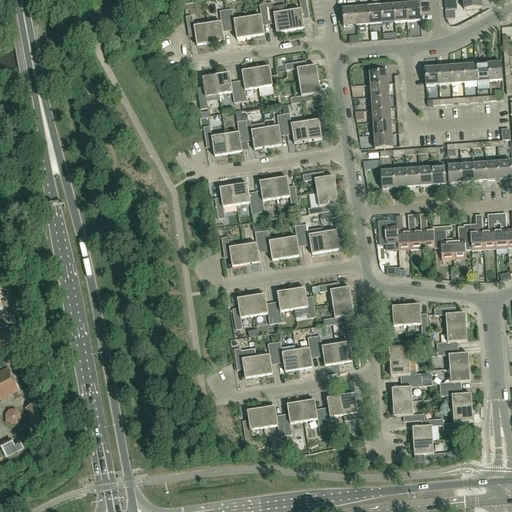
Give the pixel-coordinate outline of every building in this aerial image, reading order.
[(301,11),(288,13),(291,32),(305,30),(303,18),(309,17),(306,0),(300,0),(301,11)] [(482,0),(463,0),(464,9),(464,10),(482,9),(482,8),(481,1),(482,0)] [(456,2),(445,3),(445,12),(457,11),(456,2)] [(420,22),(419,4),(418,4),(411,5),(410,3),(406,4),(407,23),(420,22)] [(395,24),(407,23),(406,4),(406,5),(398,6),(398,4),(393,5),(395,24)] [(277,35),(291,32),(288,13),(274,15),(272,5),(266,6),(269,23),(275,22),(277,35)] [(395,24),(393,5),(393,6),(385,7),(385,5),(381,6),(382,25),(395,24)] [(262,17),(248,19),(251,39),(265,36),(263,24),(269,23),(266,6),(260,6),(262,17)] [(370,26),(382,25),(381,6),(380,6),(381,7),(373,8),(373,6),(368,7),(370,26)] [(370,26),(368,7),(368,8),(360,9),(360,7),(355,8),(357,27),(370,26)] [(345,28),(357,27),(355,8),(355,9),(348,10),(348,8),(343,9),(343,10),(342,10),(344,28),(345,28)] [(237,41),(251,39),(248,19),(234,22),(233,11),(226,12),(229,29),(235,28),(237,41)] [(222,24),(208,26),(211,45),(225,43),(223,30),(229,29),(226,12),(220,13),(222,24)] [(197,47),(211,45),(208,26),(194,28),(193,17),(186,18),(189,36),(195,35),(197,47)] [(298,70),(300,84),(319,81),(317,67),(304,69),(303,63),(286,66),(287,72),(298,70)] [(480,64),(475,64),(477,83),(489,82),(488,63),(488,65),(480,65),(480,64)] [(493,63),(488,63),(489,82),(502,81),(502,82),(502,81),(501,63),(500,63),(500,64),(493,64),(493,63)] [(468,65),(463,65),(464,84),(477,83),(475,64),(475,66),(468,66),(468,65)] [(452,85),(464,84),(463,65),(463,66),(455,67),(455,66),(450,66),(452,85)] [(442,67),(438,67),(439,86),(452,85),(450,66),(450,67),(443,68),(442,67)] [(439,86),(438,67),(437,67),(438,68),(430,69),(430,68),(425,68),(425,69),(426,87),(427,87),(439,86)] [(275,98),(281,97),(278,80),(272,81),(270,68),(256,71),(259,90),(273,88),(275,98)] [(238,86),(241,104),(247,103),(245,92),(259,90),(256,71),(242,73),(244,85),(238,86)] [(370,86),(389,85),(388,85),(387,77),(389,77),(388,72),(387,72),(369,73),(369,74),(370,74),(370,86)] [(230,75),(216,77),(219,96),(233,94),(235,105),(241,104),(238,86),(232,87),(230,75)] [(206,98),(219,96),(216,77),(202,79),(204,92),(198,92),(201,110),(207,109),(206,98)] [(291,99),(292,106),(310,103),(309,97),(321,95),(319,81),(300,84),(302,98),(291,99)] [(390,90),(389,85),(370,86),(371,99),(390,97),(389,97),(388,90),(390,90)] [(371,99),(372,111),(391,110),(390,110),(389,102),(391,102),(390,97),(371,99)] [(326,127),(324,110),(317,111),(319,122),(305,124),(308,143),(322,141),(320,128),(326,127)] [(372,111),(373,124),(392,123),(392,122),(391,123),(390,115),(392,115),(391,110),(372,111)] [(358,112),(358,121),(372,121),(372,112),(358,112)] [(308,143),(305,124),(292,126),(290,115),(284,116),(287,134),(293,133),(295,145),(308,143)] [(287,134),(284,116),(277,117),(279,128),(266,130),(269,149),(282,147),(280,135),(287,134)] [(269,149),(266,130),(252,132),(250,122),(244,123),(247,140),(253,139),(255,151),(269,149)] [(239,134),(226,136),(229,156),(243,153),(241,141),(247,140),(244,123),(238,124),(239,134)] [(373,124),(374,137),(393,135),(392,135),(391,128),(393,127),(392,123),(373,124)] [(229,156),(226,136),(212,139),(210,128),(204,129),(207,146),(213,145),(215,158),(229,156)] [(503,142),(510,141),(509,130),(502,131),(503,142)] [(393,135),(374,137),(375,149),(375,150),(393,148),(392,140),(394,140),(393,135)] [(511,162),(499,163),(500,182),(500,181),(508,180),(508,182),(511,181),(511,164),(511,162)] [(488,183),(488,182),(495,181),(495,182),(500,182),(499,163),(486,164),(488,183)] [(486,164),(474,165),(475,184),(475,182),(483,182),(483,183),(488,183),(486,164)] [(474,165),(461,166),(462,185),(463,185),(462,183),(470,183),(470,184),(475,184),(474,165)] [(449,166),(448,166),(449,185),(450,185),(450,184),(457,184),(458,185),(462,185),(461,166),(449,167),(449,166)] [(444,168),(432,169),(433,188),(433,186),(441,186),(441,187),(446,187),(446,186),(445,168),(444,168)] [(421,189),(421,187),(428,187),(428,188),(433,188),(432,169),(419,170),(421,189)] [(419,170),(407,171),(408,190),(408,188),(416,188),(416,189),(421,189),(419,170)] [(395,190),(394,171),(382,172),(381,172),(382,190),(383,190),(390,189),(391,191),(395,190)] [(407,171),(394,171),(395,190),(396,190),(395,189),(403,189),(403,190),(408,190),(407,171)] [(315,181),(317,195),(336,192),(334,178),(322,180),(321,174),(303,177),(304,183),(315,181)] [(287,179),(274,181),(277,200),(290,198),(292,209),(298,208),(295,191),(289,192),(287,179)] [(263,202),(277,200),(274,181),(260,183),(262,196),(256,197),(258,214),(265,213),(263,202)] [(248,185),(234,187),(237,206),(250,204),(252,215),(258,214),(256,197),(250,198),(248,185)] [(216,203),(219,220),(225,219),(223,209),(237,206),(234,187),(220,190),(222,202),(216,203)] [(336,192),(317,195),(319,208),(308,210),(309,216),(327,214),(326,207),(338,205),(336,192)] [(471,235),(471,236),(472,252),(485,251),(483,234),(482,217),(477,217),(478,234),(471,235)] [(396,218),(397,230),(398,229),(399,246),(399,252),(411,252),(410,235),(403,235),(402,218),(396,218)] [(344,238),(341,221),(335,222),(337,232),(323,235),(326,254),(340,251),(338,239),(344,238)] [(387,247),(399,246),(398,229),(397,230),(391,230),(391,223),(385,223),(387,247)] [(495,233),(497,250),(508,249),(507,232),(507,225),(501,225),(502,233),(495,233)] [(312,256),(326,254),(323,235),(309,237),(308,226),(301,227),(304,244),(310,243),(312,256)] [(434,233),(427,233),(427,226),(421,226),(422,234),(423,251),(435,250),(434,233)] [(490,233),(483,234),(485,251),(497,250),(495,233),(495,226),(490,226),(490,233)] [(297,239),(283,241),(286,260),(300,258),(298,245),(304,244),(301,227),(295,228),(297,239)] [(409,227),(410,235),(411,252),(423,251),(422,234),(415,234),(415,227),(409,227)] [(454,244),(455,261),(466,260),(466,252),(472,252),(471,236),(465,236),(464,229),(459,229),(460,244),(454,244)] [(272,262),(286,260),(283,241),(270,243),(268,232),(262,233),(264,251),(270,250),(272,262)] [(445,232),(434,233),(435,250),(435,252),(442,251),(442,262),(455,261),(454,244),(446,245),(445,232)] [(264,251),(262,233),(255,234),(257,245),(243,247),(246,266),(260,264),(258,252),(264,251)] [(233,268),(246,266),(243,247),(230,249),(228,239),(222,240),(225,257),(231,256),(233,268)] [(400,278),(400,272),(400,269),(387,270),(387,276),(389,277),(390,277),(400,278)] [(331,292),(333,306),(352,303),(350,289),(337,291),(337,285),(319,288),(320,294),(331,292)] [(305,290),(292,292),(295,311),(308,309),(310,320),(316,319),(313,301),(307,302),(305,290)] [(273,308),(276,325),(282,324),(281,313),(295,311),(292,292),(278,294),(280,307),(273,308)] [(265,296),(252,298),(255,318),(268,315),(270,326),(276,325),(273,308),(267,308),(265,296)] [(241,320),(255,318),(252,298),(238,300),(240,313),(233,314),(236,331),(243,330),(241,320)] [(324,321),(325,327),(343,325),(342,319),(354,317),(352,303),(333,306),(335,320),(324,321)] [(422,326),(423,337),(429,336),(428,318),(421,319),(420,307),(406,308),(408,327),(422,326)] [(394,328),(408,327),(406,308),(393,309),(393,321),(387,321),(388,339),(395,339),(394,328)] [(446,317),(447,331),(467,329),(466,315),(453,316),(452,310),(435,311),(436,317),(446,317)] [(13,347),(17,345),(8,328),(0,332),(0,353),(0,354),(5,351),(4,350),(12,346),(13,347)] [(468,343),(467,329),(447,331),(448,344),(437,345),(438,351),(455,350),(455,344),(468,343)] [(350,344),(336,346),(339,365),(353,363),(351,351),(357,350),(354,332),(348,333),(350,344)] [(325,368),(339,365),(336,346),(322,348),(321,338),(314,339),(317,356),(323,355),(325,368)] [(317,356),(314,339),(308,340),(310,350),(296,352),(299,372),(313,369),(311,357),(317,356)] [(419,348),(419,342),(402,343),(402,349),(389,350),(390,364),(409,363),(408,349),(419,348)] [(299,372),(296,352),(282,355),(281,344),(274,345),(277,362),(283,361),(285,374),(299,372)] [(270,357),(256,359),(259,378),(273,376),(271,363),(277,362),(274,345),(268,346),(270,357)] [(245,380),(259,378),(256,359),(243,361),(241,350),(235,351),(237,369),(243,368),(245,380)] [(449,357),(450,371),(470,369),(468,355),(456,356),(455,350),(438,351),(438,358),(449,357)] [(410,377),(409,363),(390,364),(391,378),(404,377),(404,383),(422,382),(422,376),(410,377)] [(470,369),(450,371),(451,385),(440,385),(441,392),(458,390),(458,384),(471,383),(470,369)] [(0,400),(19,391),(8,370),(0,373),(0,400)] [(392,390),(393,404),(413,403),(412,389),(422,388),(422,382),(404,383),(405,389),(392,390)] [(452,397),(453,411),(472,410),(471,396),(459,397),(458,390),(441,392),(441,398),(452,397)] [(341,398),(344,417),(358,415),(359,425),(365,425),(363,407),(357,408),(355,396),(341,398)] [(330,419),(344,417),(341,398),(327,400),(329,412),(323,413),(326,431),(332,430),(330,419)] [(315,402),(301,404),(304,423),(318,421),(319,432),(326,431),(323,413),(317,414),(315,402)] [(36,430),(50,423),(40,403),(25,410),(36,430)] [(425,422),(424,416),(413,417),(413,403),(393,404),(394,418),(407,417),(407,424),(422,423),(422,422),(425,422)] [(290,425),(304,423),(301,404),(287,406),(289,419),(283,420),(286,437),(292,436),(290,425)] [(261,410),(264,429),(278,427),(280,438),(286,437),(283,420),(277,421),(275,408),(261,410)] [(10,424),(23,423),(23,410),(9,411),(10,424)] [(251,432),(264,429),(261,410),(248,413),(250,425),(243,426),(246,443),(252,442),(251,432)] [(443,425),(443,427),(444,432),(461,431),(461,424),(473,423),(472,410),(453,411),(454,425),(443,425)] [(443,427),(443,425),(443,420),(425,422),(425,429),(413,430),(414,443),(433,442),(432,428),(443,427)] [(16,453),(11,443),(10,442),(0,447),(0,448),(5,459),(16,453)] [(434,456),(433,442),(414,443),(414,457),(427,456),(427,462),(445,461),(445,455),(434,456)]
